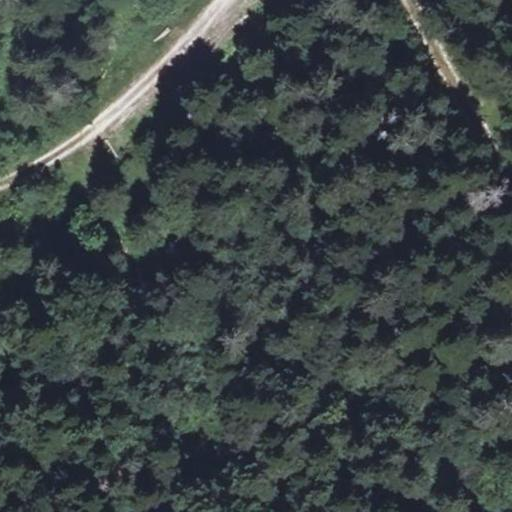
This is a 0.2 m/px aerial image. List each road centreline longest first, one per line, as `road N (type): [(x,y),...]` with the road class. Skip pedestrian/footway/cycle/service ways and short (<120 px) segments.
road 1 (track): [(0,185),(85,136),(223,0)]
road 2 (track): [(511,183),(418,0)]
